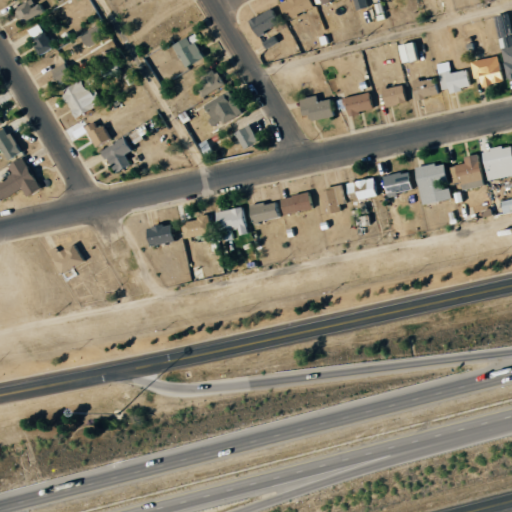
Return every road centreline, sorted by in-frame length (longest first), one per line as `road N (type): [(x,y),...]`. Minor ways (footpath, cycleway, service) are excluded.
road 1 (motorway): [(511,372),(0,506)]
road 2 (residential): [(0,230),(511,114)]
road 3 (secondary): [(121,373),(511,285)]
road 4 (motorway): [(511,350),(188,390),(121,373)]
road 5 (motorway): [(139,511),(511,414)]
road 6 (residential): [(0,45),(161,305)]
road 7 (motorway): [(237,511),(511,424)]
road 8 (residential): [(212,0),(311,160)]
road 9 (secondary): [(121,373),(0,395)]
